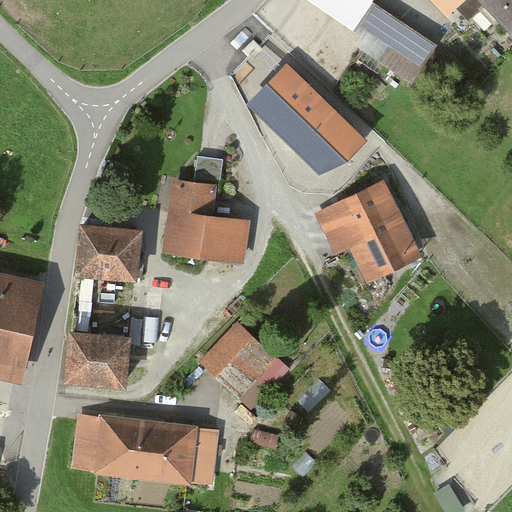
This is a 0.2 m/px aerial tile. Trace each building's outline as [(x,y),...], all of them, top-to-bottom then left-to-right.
[(363,0),(316,0),(368,34),(360,46),(411,79),(433,47),(363,0)] [(511,0),(453,0),(469,16),(485,1),(511,29),(511,0)] [(355,132),(293,71),(257,108),(319,169),(355,132)] [(173,209),(169,251),(240,261),(245,221),(209,216),(212,190),(219,190),(224,160),(199,156),(195,186),(187,185),(187,178),(182,177),(173,209)] [(395,204),(385,183),(341,205),(375,272),(411,254),(388,207),(395,204)] [(140,233),(86,228),(82,271),(136,277),(140,233)] [(0,289),(0,359),(18,363),(33,297),(0,289)] [(242,327),(206,365),(241,397),(261,376),(268,382),(283,366),(242,327)] [(129,339),(73,333),(69,379),(124,385),(129,339)] [(314,408),(330,384),(318,376),(301,400),(314,408)] [(207,428),(85,414),(78,469),(200,483),(207,428)] [(453,481),(438,489),(449,511),(458,511),(467,508),(453,481)]
